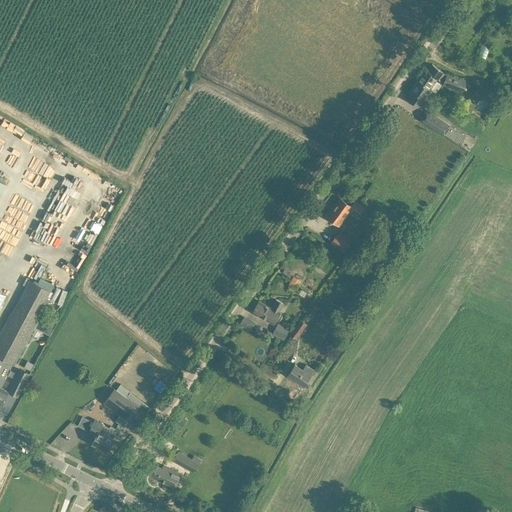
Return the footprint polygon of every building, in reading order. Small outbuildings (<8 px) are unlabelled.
[(484,44),(481,56),(488,57),(491,46),(484,44)] [(444,74),(444,73),(432,64),(427,71),(425,69),(418,80),(436,93),(441,86),(435,81),(437,78),(441,81),(450,85),(450,87),(456,89),(462,91),(466,81),(458,78),(458,79),(447,74),(446,75),(444,74)] [(407,99),(415,105),(421,108),(425,102),(428,104),(436,93),(418,80),(410,91),(412,92),(407,99)] [(479,88),(476,86),(473,86),(471,89),(471,93),(474,95),(478,94),(479,91),(479,88)] [(467,103),(465,104),(463,108),(471,112),(474,106),(467,103)] [(444,135),(444,134),(454,141),(460,145),(466,137),(460,132),(450,126),(450,125),(442,120),(427,110),(420,120),(435,130),(444,135)] [(352,207),(340,198),(327,216),(335,222),(339,225),(352,208),(352,207)] [(353,240),(365,223),(359,219),(347,236),(353,240)] [(418,224),(410,219),(407,225),(410,226),(409,227),(415,231),(418,224)] [(350,243),(337,233),(330,243),(343,253),(350,243)] [(297,288),(301,281),(295,276),(291,281),(290,283),(297,288)] [(29,280),(0,338),(0,357),(15,365),(38,321),(43,312),(53,292),(51,291),(29,280)] [(304,297),(307,292),(302,289),(299,294),(304,297)] [(279,311),(284,304),(276,300),(272,308),(259,301),(252,312),(274,324),(280,312),(279,311)] [(313,316),(318,308),(312,304),(306,312),(313,316)] [(43,312),(38,321),(44,324),(41,330),(49,334),(56,320),(48,316),(43,312)] [(251,330),(254,324),(244,317),(240,323),(251,330)] [(300,319),(290,334),(297,339),(308,325),(300,319)] [(289,329),(286,327),(281,325),(275,335),(285,339),(289,329)] [(10,369),(12,365),(5,361),(0,371),(0,404),(2,406),(6,397),(8,393),(9,391),(8,391),(2,388),(7,376),(10,369)] [(287,375),(296,381),(304,386),(314,370),(306,365),(303,369),(295,364),(287,375)] [(21,387),(28,372),(20,368),(13,383),(21,387)] [(126,398),(131,391),(121,383),(116,390),(126,398)] [(126,398),(116,390),(114,389),(104,402),(121,414),(129,420),(136,425),(145,412),(138,407),(126,398)] [(182,415),(176,423),(182,428),(188,420),(182,415)] [(82,416),(78,425),(89,431),(89,432),(96,435),(93,443),(107,450),(117,429),(110,426),(110,427),(95,420),(94,422),(82,416)] [(191,471),(196,462),(199,458),(190,453),(188,457),(178,452),(173,460),(191,471)] [(175,486),(179,477),(181,474),(172,470),(163,466),(162,468),(155,465),(150,475),(175,486)]
